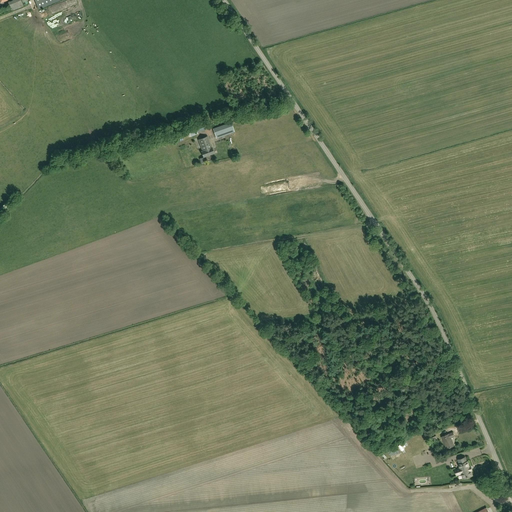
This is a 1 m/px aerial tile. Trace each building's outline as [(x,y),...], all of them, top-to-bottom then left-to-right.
[(11,11),(23,6),(20,0),(12,0),(8,2),(11,11)] [(34,0),(39,9),(60,0),(34,0)] [(216,139),(235,132),(231,122),(212,128),(216,139)] [(190,137),(198,134),(197,132),(206,129),(204,124),(188,130),(190,137)] [(212,147),(208,136),(198,140),(202,151),(201,151),(203,157),(214,153),(212,147)] [(455,436),(453,432),(448,434),(441,437),(447,449),(453,446),(451,440),(452,440),(451,438),(455,436)] [(392,443),(386,447),(392,457),(399,453),(392,443)] [(472,476),(468,462),(467,462),(465,457),(458,460),(459,464),(458,465),(460,468),(458,469),(460,474),(461,473),(463,479),(472,476)] [(388,495),(390,500),(403,495),(401,489),(388,495)] [(466,503),(476,496),(472,489),(461,496),(466,503)] [(414,511),(439,511),(439,506),(446,506),(446,495),(429,494),(429,491),(415,491),(414,511)]
